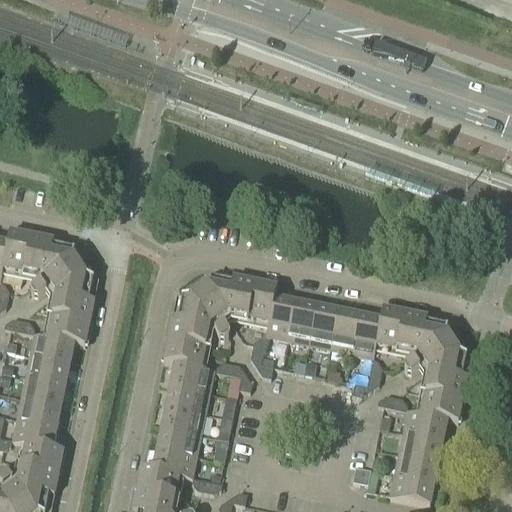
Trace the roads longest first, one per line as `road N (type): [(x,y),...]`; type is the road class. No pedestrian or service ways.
road 1 (residential): [(63,511),(119,240),(0,217)]
road 2 (secondary): [(149,2),(511,129)]
road 3 (residential): [(511,330),(430,304),(223,261),(171,265)]
road 4 (secondary): [(511,100),(245,0)]
road 5 (residential): [(118,511),(171,265)]
